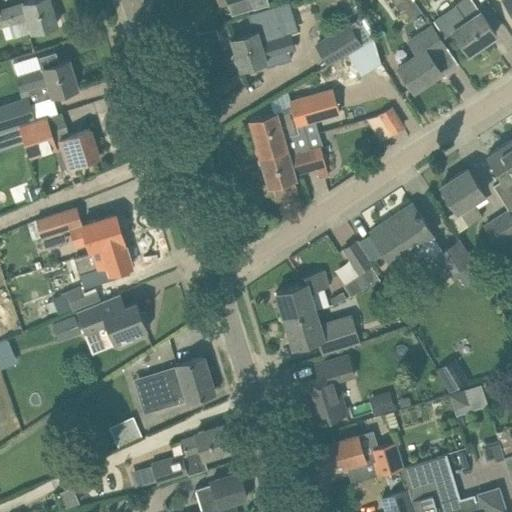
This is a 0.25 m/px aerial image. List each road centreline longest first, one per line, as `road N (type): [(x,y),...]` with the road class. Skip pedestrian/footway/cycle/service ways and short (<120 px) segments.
road 1 (unclassified): [(220,276),(511,90)]
road 2 (tertiary): [(292,511),(220,276)]
road 3 (unclassified): [(0,225),(178,151)]
road 4 (tertiary): [(178,151),(131,0)]
road 5 (tertiary): [(220,276),(178,151)]
